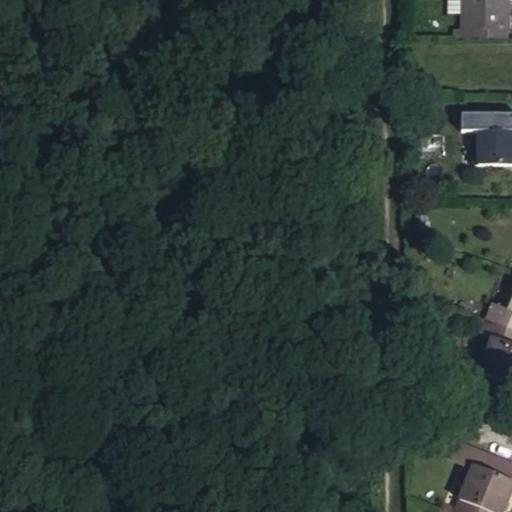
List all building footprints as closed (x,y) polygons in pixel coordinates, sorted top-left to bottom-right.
[(497,0),(450,0),(451,25),(498,24),(497,0)] [(498,114),(450,114),(450,132),(465,132),(464,182),(511,182),(511,132),(498,131),(498,114)] [(478,296),(470,312),(511,330),(511,326),(511,274),(508,273),(495,303),(478,296)] [(511,330),(470,312),(465,324),(483,332),(470,362),(511,380),(511,377),(511,343),(506,341),(511,330)] [(511,480),(476,466),(456,511),(508,511),(511,504),(511,480)]
